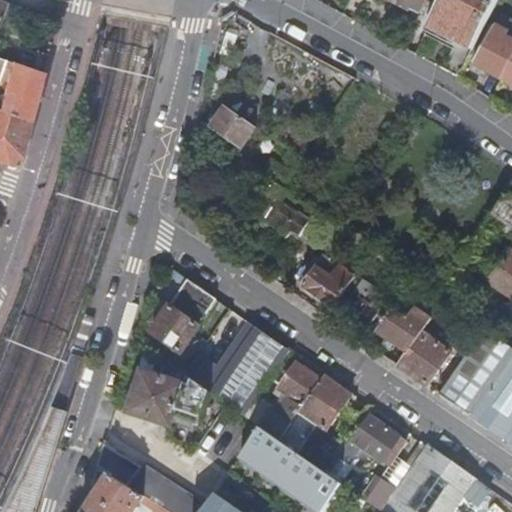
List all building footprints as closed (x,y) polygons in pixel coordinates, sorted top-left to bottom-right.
[(396,0),(395,4),(411,12),(413,9),(422,14),(428,0),(396,0)] [(441,0),(428,28),(472,51),(497,0),(441,0)] [(511,60),(511,41),(506,38),(508,34),(504,32),(499,29),(495,27),(475,65),(502,79),(511,60)] [(42,74),(0,58),(0,82),(5,84),(0,105),(0,109),(30,120),(42,74)] [(511,60),(502,79),(511,84),(511,60)] [(242,148),(257,128),(228,108),(213,129),(242,148)] [(20,156),(30,120),(0,109),(0,160),(6,163),(20,156)] [(263,199),(274,182),(243,161),(233,178),(263,199)] [(281,184),(288,174),(272,162),(264,173),(281,184)] [(287,191),(282,188),(274,182),(263,199),(252,214),(282,234),(286,228),(301,237),(311,222),(280,201),(287,191)] [(511,196),(508,193),(495,214),(507,222),(511,226),(511,196)] [(320,244),(334,224),(320,215),(307,235),(320,244)] [(511,226),(507,222),(501,231),(511,237),(511,226)] [(347,233),(334,224),(320,244),(332,253),(347,233)] [(511,297),(511,251),(490,283),(511,297)] [(337,308),(358,278),(342,267),(333,279),(317,269),(306,286),(337,308)] [(410,277),(406,273),(401,280),(405,284),(410,277)] [(369,327),(389,299),(373,287),(376,281),(372,278),(368,284),(359,278),(340,307),(369,327)] [(181,355),(218,302),(189,281),(153,335),(181,355)] [(456,291),(447,284),(438,297),(444,301),(448,304),(456,291)] [(467,317),(478,301),(465,293),(454,308),(467,317)] [(448,304),(444,301),(440,307),(448,313),(452,307),(448,304)] [(471,348),(484,329),(467,317),(454,308),(452,307),(448,313),(444,319),(463,333),(459,339),(471,348)] [(378,333),(409,354),(422,334),(428,325),(412,315),(408,320),(393,310),(378,333)] [(94,318),(84,315),(77,336),(63,370),(38,431),(11,489),(0,511),(32,511),(55,442),(84,348),(94,318)] [(247,418),(291,352),(249,323),(216,371),(204,363),(192,380),(212,394),(236,411),(247,418)] [(511,358),(511,347),(499,339),(486,330),(462,364),(494,386),(511,358)] [(409,354),(400,367),(429,387),(452,354),(422,334),(409,354)] [(511,358),(494,386),(462,364),(440,395),(511,444),(511,358)] [(280,389),(306,407),(323,381),(298,364),(280,389)] [(192,380),(189,379),(187,386),(143,371),(129,414),(172,428),(175,420),(200,429),(212,394),(192,380)] [(328,432),(354,395),(326,376),(323,381),(306,407),(297,419),(302,423),(306,418),(328,432)] [(353,443),(348,440),(341,450),(340,452),(349,458),(357,446),(383,464),(386,461),(391,463),(400,450),(396,446),(401,439),(370,417),(353,443)] [(299,454),(282,442),(262,429),(241,459),(318,511),(325,511),(344,486),(326,473),(307,460),(299,454)] [(306,443),(289,431),(282,442),(299,454),(306,443)] [(340,452),(341,450),(323,438),(307,460),(326,473),(340,452)] [(417,462),(426,446),(413,439),(404,456),(417,462)] [(98,468),(112,476),(131,488),(143,469),(105,445),(98,468)] [(456,511),(477,481),(428,447),(397,492),(383,511),(456,511)] [(146,464),(143,469),(131,488),(145,497),(162,508),(168,511),(203,511),(209,505),(146,464)] [(112,476),(87,511),(136,511),(141,505),(145,497),(131,488),(112,476)] [(381,511),(383,511),(397,492),(379,480),(365,501),(381,511)] [(239,511),(215,496),(209,505),(203,511),(239,511)] [(159,511),(162,508),(145,497),(141,505),(152,511),(159,511)]
